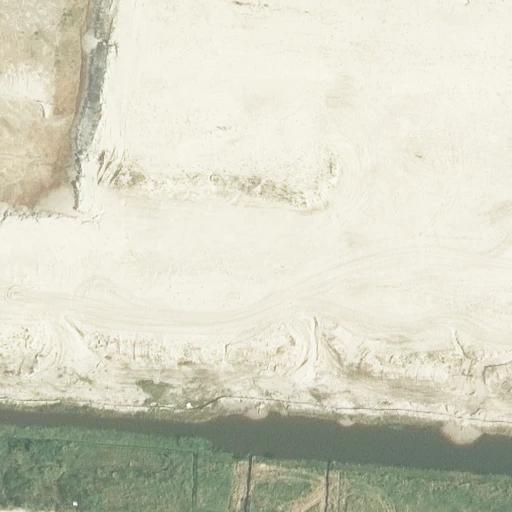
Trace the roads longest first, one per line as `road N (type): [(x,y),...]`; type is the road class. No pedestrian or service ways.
road 1 (residential): [(0,272),(299,297)]
road 2 (residential): [(299,297),(281,511)]
